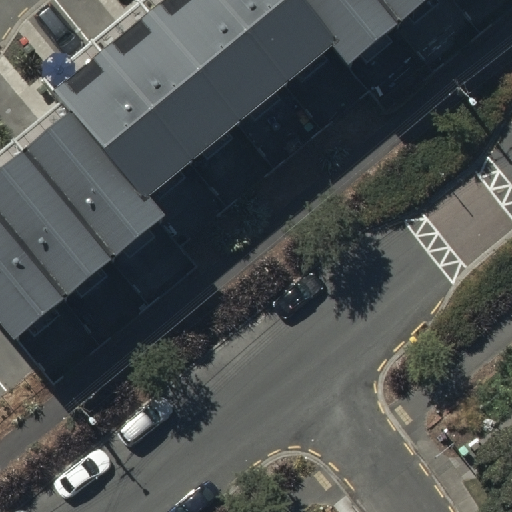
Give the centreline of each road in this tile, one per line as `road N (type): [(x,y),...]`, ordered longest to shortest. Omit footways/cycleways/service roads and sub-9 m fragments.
road 1 (residential): [(511,192),(307,365)]
road 2 (residential): [(307,365),(118,511)]
road 3 (residential): [(411,511),(307,365)]
